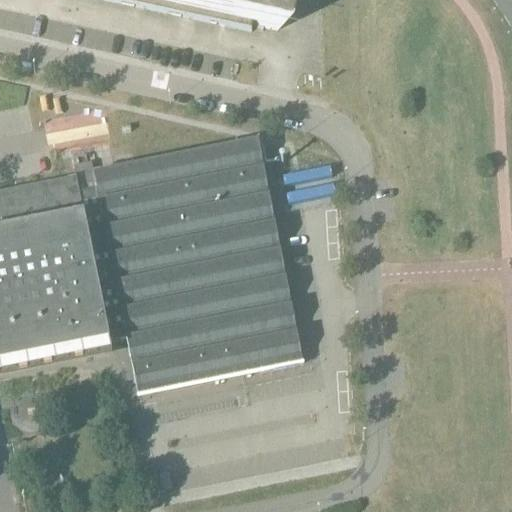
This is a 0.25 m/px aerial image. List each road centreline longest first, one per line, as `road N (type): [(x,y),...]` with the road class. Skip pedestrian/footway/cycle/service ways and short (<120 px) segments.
road 1 (unclassified): [(257,511),(381,487),(352,148),(305,113),(0,47)]
road 2 (unknown): [(131,352),(165,511)]
